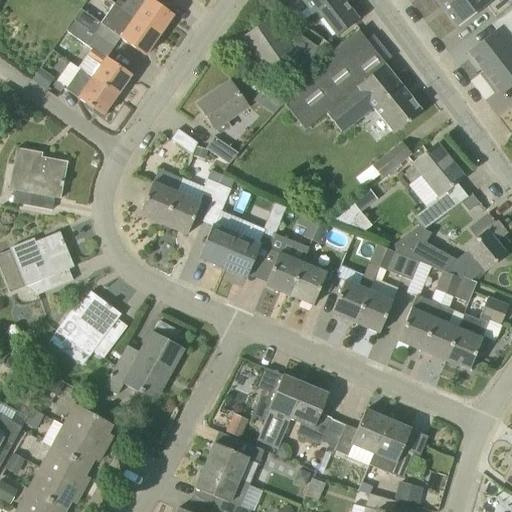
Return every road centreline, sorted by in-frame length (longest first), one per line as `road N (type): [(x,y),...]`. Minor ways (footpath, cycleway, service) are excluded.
road 1 (residential): [(480,425),(242,326)]
road 2 (residential): [(242,326),(144,283),(118,254),(107,191),(119,154)]
road 3 (tertiary): [(511,182),(376,0)]
road 4 (residential): [(141,511),(242,326)]
road 5 (residential): [(119,154),(230,0)]
road 6 (residential): [(0,68),(119,154)]
